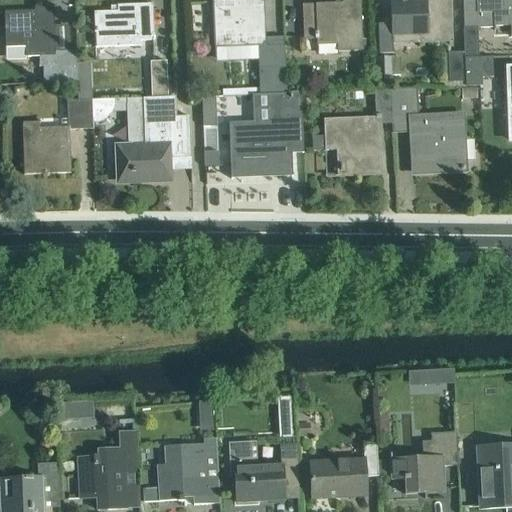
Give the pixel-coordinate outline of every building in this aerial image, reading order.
[(302,5),(303,25),(304,40),(337,39),(338,52),(362,51),(360,0),(342,0),(343,4),(302,5)] [(390,2),(391,24),(392,37),(418,36),(418,44),(452,43),(450,0),(426,0),(426,1),(406,2),(406,0),(402,0),(402,2),(390,2)] [(511,0),(476,0),(477,13),(477,28),(492,27),(511,26),(511,0)] [(214,3),(214,23),(215,47),(236,46),(236,45),(265,44),(263,1),(214,3)] [(94,13),(95,33),(95,34),(97,34),(98,48),(140,47),(140,42),(153,42),(152,5),(117,6),(118,12),(94,13)] [(70,28),(54,29),(53,9),(52,9),(52,12),(5,13),(6,51),(27,50),(27,57),(71,56),(70,28)] [(392,37),(391,24),(378,24),(379,54),(392,53),(392,37)] [(464,58),(478,57),(477,30),(463,31),(464,58)] [(450,86),(464,86),(463,56),(449,56),(450,86)] [(493,57),(478,57),(464,58),(465,87),(480,86),(480,80),(494,79),(493,57)] [(168,98),(166,63),(150,64),(151,99),(168,98)] [(286,94),(285,67),(270,68),(272,94),(286,94)] [(392,132),(408,132),(407,114),(420,113),(419,88),(404,89),(390,89),(392,124),(392,132)] [(392,124),(390,89),(373,90),(374,117),(339,119),(324,120),(324,137),(312,137),(313,152),(341,151),(342,169),(340,169),(340,172),(342,172),(342,176),(374,174),(373,154),(373,149),(381,149),(380,125),(392,124)] [(90,90),(77,90),(77,101),(91,101),(90,90)] [(303,154),(300,93),(267,95),(267,108),(266,108),(266,112),(267,112),(268,122),(229,123),(231,179),(232,179),(232,178),(271,176),(271,172),(278,172),(279,176),(291,176),(291,177),(292,177),(292,153),(302,152),(302,154),(303,154)] [(116,148),(118,180),(145,179),(145,183),(171,182),(170,159),(191,158),(190,117),(176,118),(176,98),(168,98),(152,99),(142,99),(144,146),(116,147),(116,148)] [(92,101),(92,113),(104,113),(112,104),(112,100),(92,101)] [(69,128),(69,131),(93,130),(94,130),(93,130),(92,113),(92,101),(91,101),(77,101),(68,102),(69,128)] [(211,104),(202,104),(203,130),(215,129),(214,104),(211,104)] [(414,174),(464,171),(462,117),(421,118),(411,119),(412,131),(414,174)] [(69,131),(69,128),(39,129),(39,125),(22,125),(23,155),(24,176),(71,174),(70,154),(69,131)] [(218,152),(204,153),(205,167),(214,166),(218,166),(218,152)] [(460,405),(459,371),(413,372),(413,395),(439,394),(440,405),(460,405)] [(290,398),(278,399),(279,419),(291,418),(290,398)] [(77,405),(61,406),(61,414),(61,422),(78,421),(77,413),(77,405)] [(211,405),(202,405),(202,417),(212,417),(211,405)] [(310,438),(309,427),(297,428),(298,439),(310,438)] [(390,462),(378,463),(378,468),(378,478),(391,477),(392,482),(404,481),(405,495),(443,493),(442,473),(442,467),(458,467),(456,433),(430,435),(431,442),(422,443),(422,459),(390,461),(390,462)] [(158,468),(158,482),(159,502),(177,502),(178,503),(183,502),(183,494),(193,494),(194,506),(208,505),(206,461),(218,461),(217,439),(203,440),(203,446),(164,447),(165,468),(158,468)] [(299,492),(298,472),(296,445),(279,446),(281,467),(253,468),(253,464),(251,464),(250,443),(228,444),(230,478),(236,477),(237,504),(284,501),(283,486),(298,485),(298,492),(299,492)] [(365,461),(310,464),(310,480),(312,500),(340,498),(340,495),(365,493),(365,497),(366,497),(365,479),(378,478),(378,468),(378,463),(377,458),(377,445),(364,446),(365,461)] [(511,449),(479,451),(481,489),(482,509),(511,507),(511,449)] [(80,500),(97,499),(97,511),(99,511),(99,509),(108,508),(108,511),(140,509),(137,450),(107,451),(108,458),(78,460),(80,500)] [(60,508),(59,486),(58,464),(37,465),(38,479),(0,481),(0,511),(42,511),(42,503),(59,502),(59,508),(60,508)]
